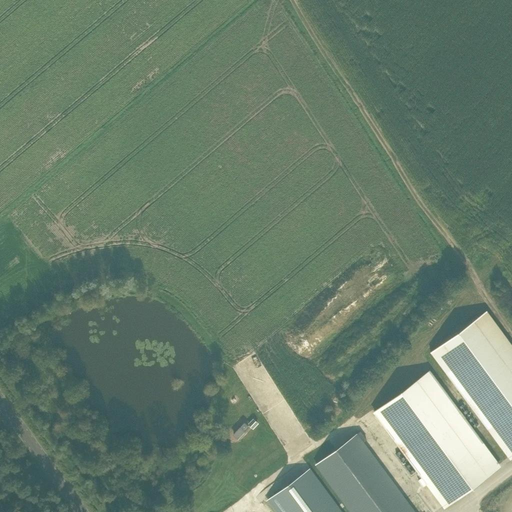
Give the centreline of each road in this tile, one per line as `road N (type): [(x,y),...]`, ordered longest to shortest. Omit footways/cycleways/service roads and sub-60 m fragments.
road 1 (unknown): [(511,343),(480,302),(465,300),(342,417),(212,511)]
road 2 (secondary): [(83,511),(0,398)]
